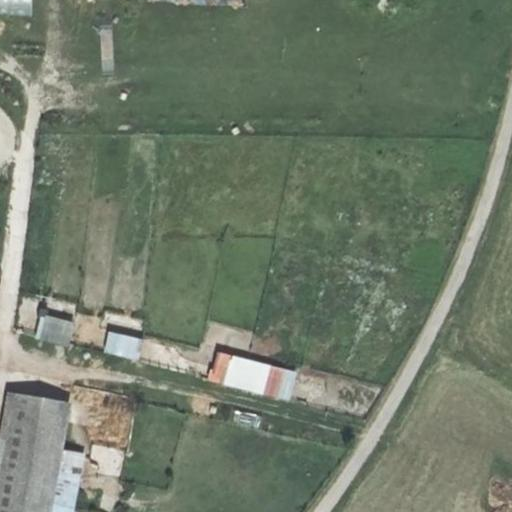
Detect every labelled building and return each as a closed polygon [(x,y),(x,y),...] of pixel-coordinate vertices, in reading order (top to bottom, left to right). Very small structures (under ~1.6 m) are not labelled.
[(0,0),(0,12),(33,12),(32,0),(0,0)] [(74,319),(45,312),(38,337),(68,345),(74,319)] [(142,337),(108,330),(103,352),(137,359),(142,337)] [(283,367),(219,350),(211,380),(276,396),(283,367)] [(49,511),(69,407),(22,398),(9,466),(22,468),(15,506),(2,504),(0,511),(49,511)]
